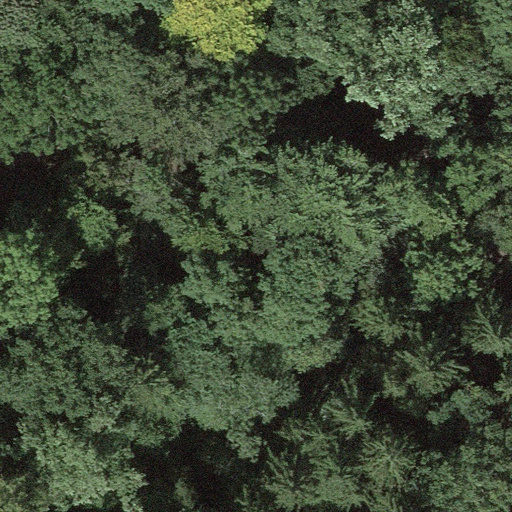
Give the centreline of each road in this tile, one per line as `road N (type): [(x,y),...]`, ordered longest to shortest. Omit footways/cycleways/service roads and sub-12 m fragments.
road 1 (track): [(511,294),(428,151),(336,31),(273,0)]
road 2 (track): [(187,0),(0,180)]
road 3 (track): [(511,64),(336,31)]
